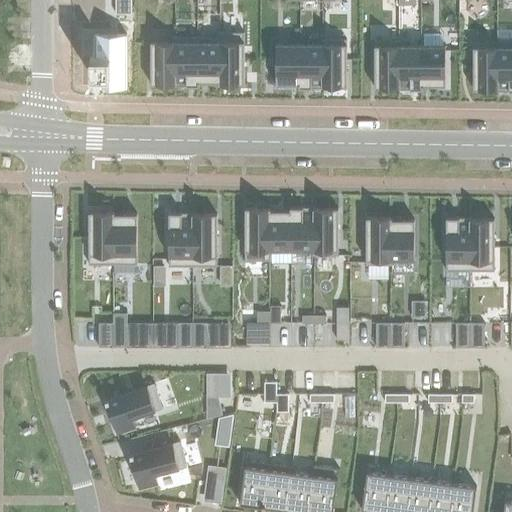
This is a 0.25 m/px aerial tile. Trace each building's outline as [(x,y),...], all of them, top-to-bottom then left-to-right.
[(114,0),(115,15),(131,15),(130,0),(114,0)] [(197,38),(197,86),(199,86),(198,83),(218,83),(218,85),(220,85),(220,33),(218,33),(218,38),(197,38)] [(220,33),(220,85),(244,85),(244,33),(220,33)] [(94,35),(94,57),(90,57),(90,77),(100,77),(100,88),(126,88),(126,35),(94,35)] [(150,38),(150,85),(174,85),(173,38),(150,38)] [(174,85),(174,86),(197,86),(197,38),(173,38),(174,85)] [(299,44),(299,88),(323,88),(323,87),(323,40),(320,40),(320,44),(299,44)] [(323,40),(323,87),(346,87),(346,40),(323,40)] [(374,41),(374,88),(397,88),(397,41),(374,41)] [(397,88),(397,89),(421,89),(421,46),(400,46),(399,46),(399,41),(397,41),(397,88)] [(496,90),(496,91),(511,90),(511,42),(496,43),(496,90)] [(472,43),(472,90),(496,90),(496,43),(472,43)] [(275,44),(275,85),(298,85),(298,88),(299,88),(299,44),(275,44)] [(421,46),(421,89),(422,89),(422,86),(445,86),(445,79),(445,46),(421,46)] [(268,208),(268,260),(270,260),(270,251),(291,251),(291,207),(289,207),(289,210),(270,210),(270,208),(268,208)] [(291,207),(291,251),(312,251),(312,255),(314,255),(314,208),(314,207),(291,207)] [(244,208),(244,260),(268,260),(268,208),(244,208)] [(314,208),(314,255),(338,256),(338,208),(314,208)] [(88,212),(88,264),(112,264),(112,212),(88,212)] [(112,212),(112,264),(136,264),(137,214),(114,214),(114,212),(112,212)] [(168,213),(168,266),(192,266),(193,213),(168,213)] [(193,213),(192,266),(217,266),(217,214),(193,214),(193,213)] [(365,218),(365,265),(390,265),(390,218),(365,218)] [(390,218),(390,265),(391,265),(391,260),(414,260),(414,220),(391,220),(391,218),(390,218)] [(445,218),(445,271),(470,271),(470,218),(445,218)] [(470,218),(470,271),(494,271),(494,219),(470,219),(470,218)] [(256,311),(256,323),(268,323),(268,311),(256,311)] [(268,311),(268,323),(280,323),(280,311),(268,311)] [(112,323),(112,347),(127,347),(127,313),(112,313),(112,323)] [(302,315),(302,323),(314,323),(314,315),(302,315)] [(314,315),(314,323),(326,323),(326,315),(314,315)] [(98,323),(98,347),(112,347),(112,323),(98,323)] [(178,323),(178,347),(192,347),(193,323),(178,323)] [(193,323),(192,347),(207,347),(207,323),(193,323)] [(375,323),(375,347),(390,347),(390,323),(375,323)] [(390,323),(390,347),(404,347),(404,323),(390,323)] [(455,323),(455,347),(470,347),(470,323),(455,323)] [(470,323),(470,347),(484,347),(484,323),(470,323)] [(336,324),(336,340),(349,340),(349,324),(336,324)] [(116,433),(135,427),(132,419),(162,408),(154,383),(105,399),(116,433)] [(264,383),(264,395),(276,395),(276,383),(264,383)] [(397,394),(385,394),(385,402),(397,402),(397,394)] [(397,394),(397,402),(409,402),(409,394),(397,394)] [(441,394),(429,394),(429,402),(441,402),(441,394)] [(441,402),(453,402),(453,394),(441,394),(441,402)] [(475,402),(475,394),(463,394),(463,402),(475,402)] [(221,407),(233,407),(232,395),(220,395),(208,395),(209,407),(221,407)] [(264,395),(264,403),(276,403),(276,395),(264,395)] [(276,395),(276,403),(288,403),(288,395),(276,395)] [(309,395),(309,403),(321,403),(321,395),(309,395)] [(321,395),(321,403),(333,403),(333,395),(321,395)] [(221,418),(220,426),(231,427),(232,416),(221,418)] [(138,488),(157,483),(155,475),(186,467),(180,441),(130,453),(138,488)] [(263,508),(268,472),(269,464),(245,461),(239,505),(263,508)] [(269,464),(263,508),(287,511),(292,472),(293,468),(269,464)] [(208,465),(207,477),(224,479),(225,468),(208,465)] [(312,475),(306,511),(332,511),(339,469),(321,467),(313,465),(312,475)] [(292,472),(287,511),(295,511),(306,511),(312,475),(292,472)] [(369,511),(383,511),(389,475),(366,472),(361,511),(369,511)] [(405,511),(410,478),(389,475),(383,511),(405,511)] [(427,511),(432,481),(410,478),(405,511),(427,511)] [(449,511),(453,484),(432,481),(427,511),(449,511)] [(449,511),(472,511),(476,487),(453,484),(449,511)] [(511,511),(511,501),(504,501),(502,511),(511,511)]
